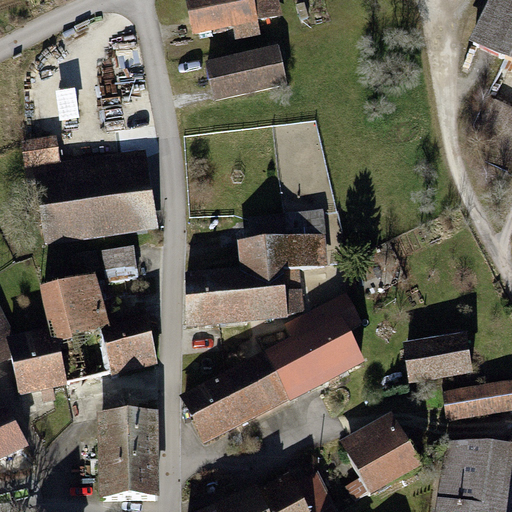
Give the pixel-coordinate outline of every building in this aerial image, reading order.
[(190,0),(198,35),(236,26),(239,40),(260,35),(258,22),(279,18),(275,0),(190,0)] [(511,0),(497,0),(474,47),(511,65),(511,0)] [(279,52),(211,66),(218,101),(286,87),(279,52)] [(81,87),(47,89),(49,117),(83,115),(81,87)] [(154,228),(143,156),(46,171),(48,183),(39,184),(49,244),(154,228)] [(247,275),(188,280),(189,328),(288,318),(303,313),(299,271),(326,268),(322,215),(252,222),(253,245),(245,246),(247,275)] [(139,280),(134,250),(104,255),(108,285),(139,280)] [(100,271),(97,257),(87,259),(76,260),(79,275),(100,271)] [(45,293),(56,338),(67,387),(158,366),(148,317),(102,327),(92,282),(45,293)] [(361,324),(347,300),(289,328),(295,343),(269,358),(289,401),(363,362),(347,332),(361,324)] [(56,400),(54,388),(67,387),(56,338),(11,347),(0,325),(0,362),(12,357),(21,395),(44,391),(46,402),(56,400)] [(469,341),(410,350),(414,382),(474,374),(469,341)] [(289,401),(269,358),(186,399),(208,442),(289,401)] [(511,386),(446,395),(449,421),(511,412),(511,386)] [(0,417),(0,461),(28,449),(8,415),(0,417)] [(157,502),(156,418),(104,419),(105,503),(157,502)] [(395,433),(350,459),(362,481),(370,495),(371,497),(421,469),(402,435),(395,433)] [(468,444),(449,445),(438,511),(511,511),(511,447),(486,444),(468,444)] [(263,503),(266,511),(333,511),(316,477),(263,503)] [(370,495),(362,481),(349,488),(356,501),(370,495)] [(266,511),(263,503),(258,494),(217,511),(266,511)]
